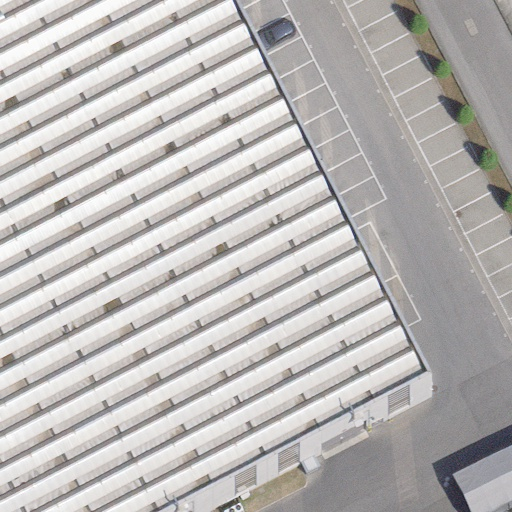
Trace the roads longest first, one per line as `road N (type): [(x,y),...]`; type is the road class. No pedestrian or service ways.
road 1 (unknown): [(511,409),(319,511)]
road 2 (residential): [(452,0),(511,116)]
